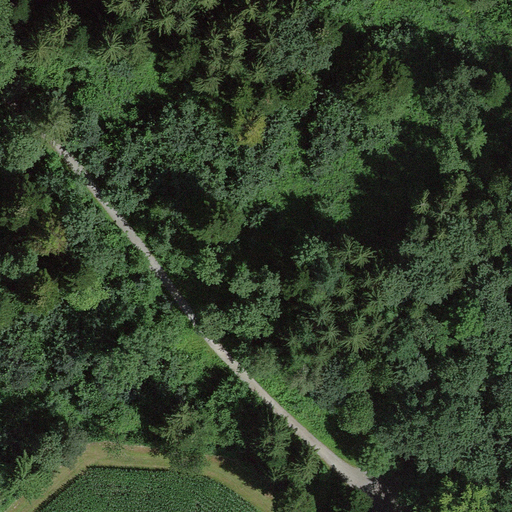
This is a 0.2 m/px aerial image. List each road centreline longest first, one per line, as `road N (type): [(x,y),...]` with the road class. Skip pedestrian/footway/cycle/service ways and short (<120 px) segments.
road 1 (track): [(0,98),(48,137),(256,393),(363,480),(384,511)]
road 2 (track): [(188,314),(0,364)]
